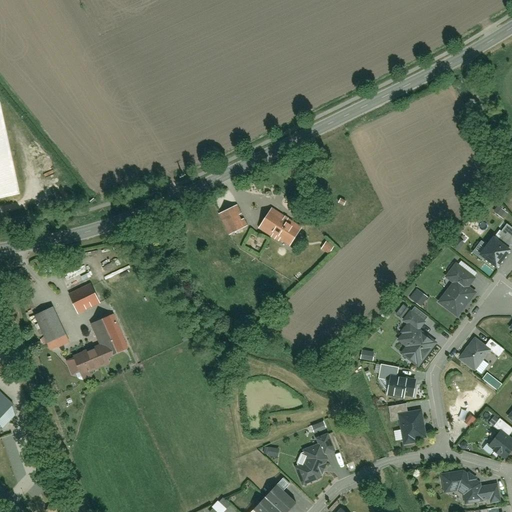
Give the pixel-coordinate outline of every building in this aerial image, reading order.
[(0,199),(23,195),(6,103),(0,104),(0,199)] [(309,198),(298,209),(311,222),(322,212),(309,198)] [(237,206),(220,214),(229,236),(247,228),(237,206)] [(274,206),(259,230),(289,249),(304,226),(274,206)] [(494,236),(481,255),(498,268),(511,250),(494,236)] [(447,277),(454,282),(439,301),(458,316),(476,292),(470,287),(477,276),(457,262),(447,277)] [(71,296),(79,315),(103,304),(95,285),(71,296)] [(56,305),(35,312),(46,346),(67,339),(56,305)] [(71,355),(80,379),(115,365),(113,358),(130,351),(117,317),(93,326),(99,343),(71,355)] [(398,338),(406,344),(419,327),(411,322),(398,338)] [(437,341),(419,327),(406,344),(400,351),(419,365),(437,341)] [(475,336),(460,358),(477,370),(493,347),(475,336)] [(502,383),(487,371),(483,377),(497,389),(502,383)] [(417,379),(393,375),(389,393),(413,398),(417,379)] [(0,431),(20,410),(0,390),(0,431)] [(422,409),(399,412),(403,441),(427,437),(422,409)] [(311,424),(314,433),(327,428),(324,419),(311,424)] [(511,451),(511,436),(501,429),(489,446),(507,459),(511,451)] [(322,440),(328,456),(340,452),(333,435),(322,440)] [(305,445),(304,465),(296,468),(303,486),(321,481),(328,456),(322,440),(305,445)] [(270,450),(269,456),(278,458),(279,451),(270,450)] [(444,469),(445,493),(464,492),(464,505),(502,503),(501,483),(478,484),(477,468),(444,469)] [(277,483),(266,496),(282,511),(288,511),(297,502),(277,483)] [(282,511),(266,496),(254,509),(258,511),(282,511)]
